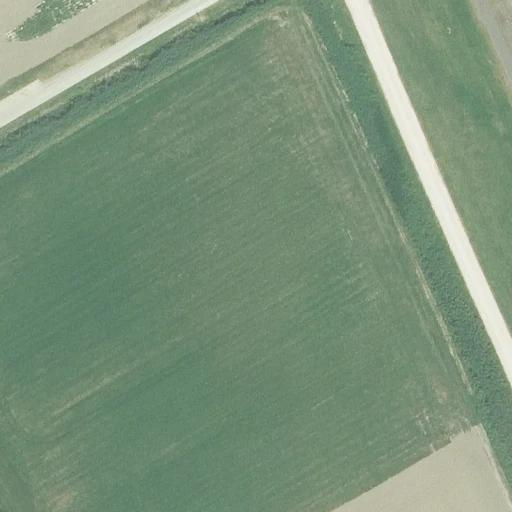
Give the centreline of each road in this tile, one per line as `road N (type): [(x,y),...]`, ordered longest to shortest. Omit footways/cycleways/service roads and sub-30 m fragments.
road 1 (unclassified): [(511,370),(348,0)]
road 2 (unclassified): [(0,124),(207,0)]
